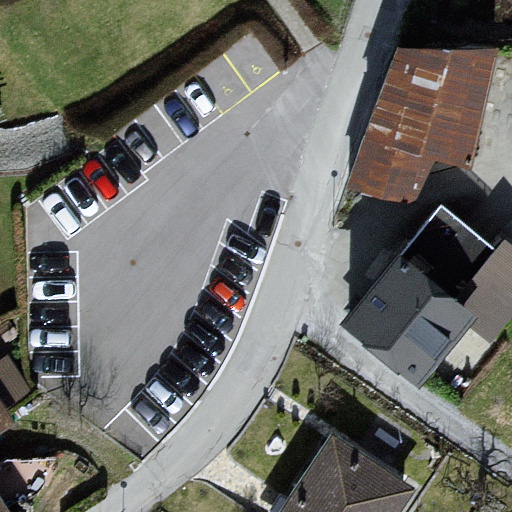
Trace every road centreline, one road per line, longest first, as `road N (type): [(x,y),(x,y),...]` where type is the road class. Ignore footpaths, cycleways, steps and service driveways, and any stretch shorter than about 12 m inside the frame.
road 1 (residential): [(270,318),(377,0)]
road 2 (residential): [(511,469),(270,318)]
road 3 (residential): [(120,511),(210,430),(270,318)]
